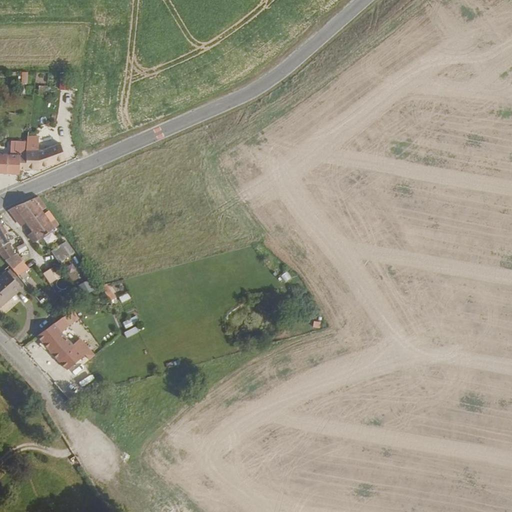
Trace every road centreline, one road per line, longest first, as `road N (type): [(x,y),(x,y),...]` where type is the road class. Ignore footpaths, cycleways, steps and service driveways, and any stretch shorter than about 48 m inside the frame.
road 1 (residential): [(0,203),(240,99),(364,0)]
road 2 (residential): [(0,341),(100,461)]
